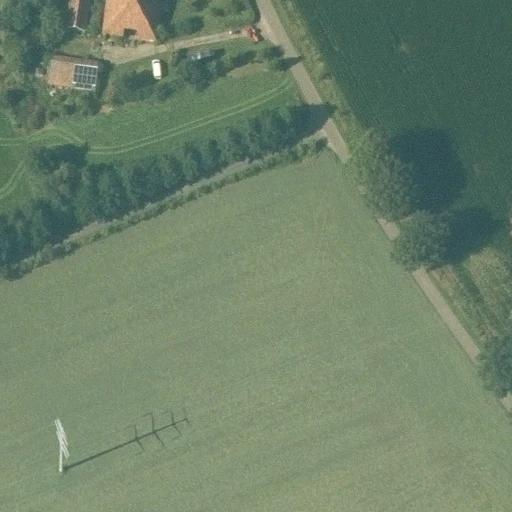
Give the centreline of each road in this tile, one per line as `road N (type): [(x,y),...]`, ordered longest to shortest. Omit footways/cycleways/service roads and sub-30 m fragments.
road 1 (unclassified): [(0,271),(326,126)]
road 2 (unclassified): [(511,412),(326,126)]
road 3 (unclassified): [(326,126),(262,0)]
